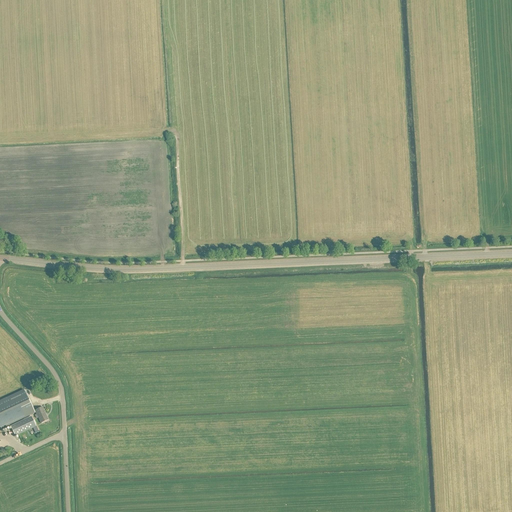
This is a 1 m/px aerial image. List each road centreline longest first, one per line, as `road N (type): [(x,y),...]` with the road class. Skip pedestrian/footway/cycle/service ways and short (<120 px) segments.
road 1 (tertiary): [(511,254),(134,270),(0,258)]
road 2 (unclassified): [(67,511),(59,384),(0,313)]
